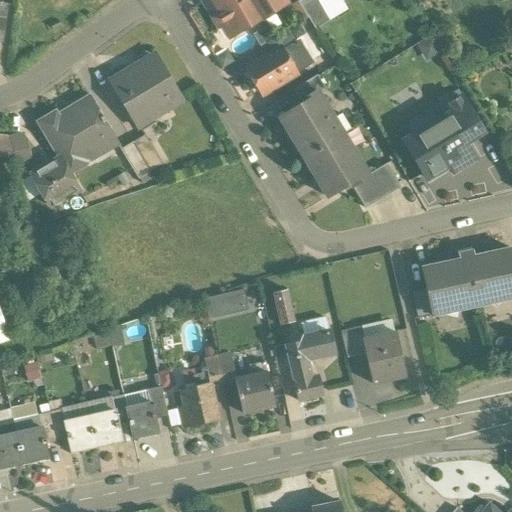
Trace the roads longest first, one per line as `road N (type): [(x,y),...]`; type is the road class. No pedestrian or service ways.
road 1 (residential): [(160,0),(295,228),(315,247),(511,208)]
road 2 (secondary): [(35,511),(511,408)]
road 3 (residential): [(0,104),(144,0)]
